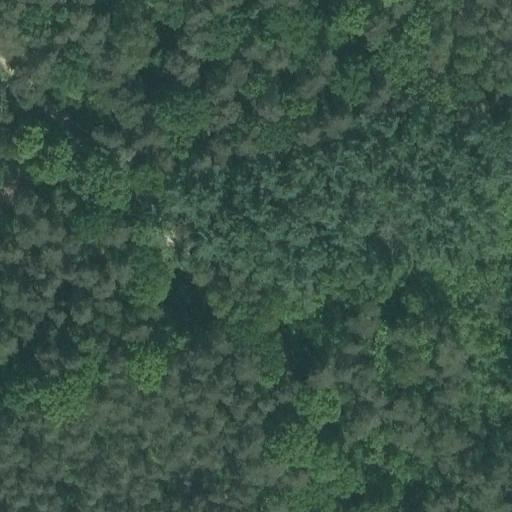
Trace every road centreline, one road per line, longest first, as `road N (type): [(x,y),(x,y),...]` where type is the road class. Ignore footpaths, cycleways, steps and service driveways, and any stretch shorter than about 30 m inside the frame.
road 1 (track): [(338,511),(292,375),(249,309),(179,253),(0,43)]
road 2 (track): [(249,309),(0,389)]
